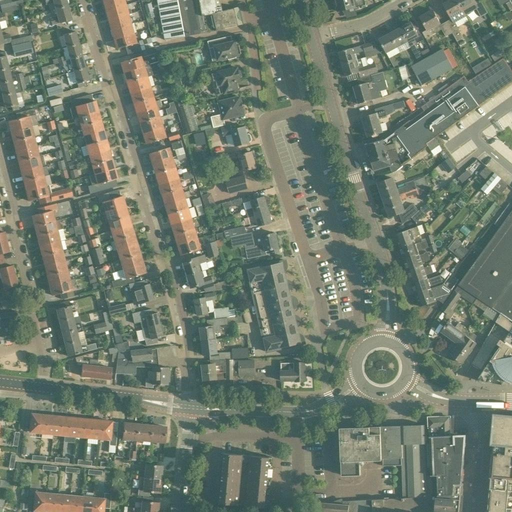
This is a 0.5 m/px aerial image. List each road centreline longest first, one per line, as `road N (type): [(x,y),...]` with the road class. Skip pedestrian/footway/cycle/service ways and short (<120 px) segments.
road 1 (residential): [(188,403),(188,349),(171,268),(159,258),(137,189),(140,172),(82,0)]
road 2 (residential): [(0,152),(38,346)]
road 3 (residential): [(307,259),(263,125),(297,110)]
road 4 (tertiary): [(373,240),(328,101)]
